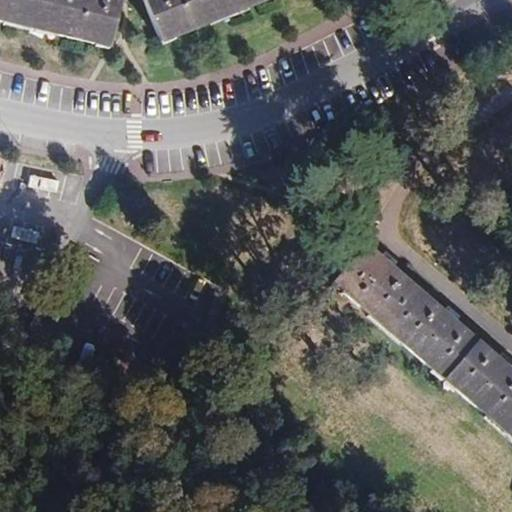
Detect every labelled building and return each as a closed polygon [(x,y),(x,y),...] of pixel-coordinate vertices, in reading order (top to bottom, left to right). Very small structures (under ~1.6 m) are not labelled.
[(0,0),(0,23),(111,51),(121,5),(101,1),(96,0),(0,0)] [(152,0),(142,4),(160,45),(270,0),(152,0)] [(511,383),(502,375),(491,366),(449,330),(437,319),(387,275),(372,262),(360,251),(328,287),(511,450),(511,383)] [(379,253),(372,262),(387,275),(394,266),(385,259),(379,253)] [(443,310),(437,319),(449,330),(457,321),(449,315),(443,310)] [(491,366),(502,375),(508,367),(503,362),(497,358),(491,366)]
